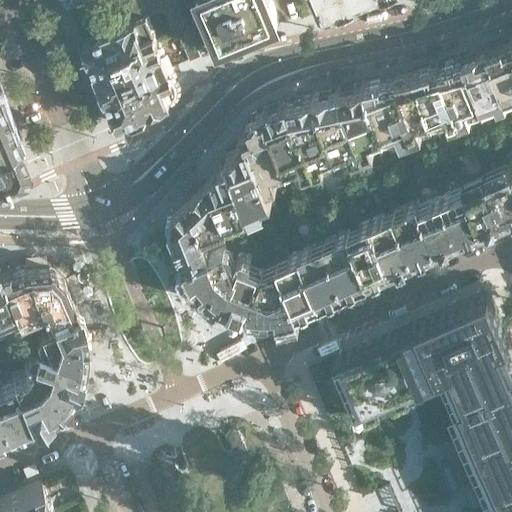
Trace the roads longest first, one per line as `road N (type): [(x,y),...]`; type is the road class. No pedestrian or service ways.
road 1 (residential): [(261,358),(511,250)]
road 2 (tertiary): [(352,44),(257,66),(220,93),(162,157)]
road 3 (residential): [(98,208),(11,0)]
road 4 (tertiary): [(162,157),(250,79),(352,44)]
road 5 (residential): [(327,511),(261,358)]
road 6 (residential): [(261,358),(108,421)]
road 7 (tertiary): [(507,0),(352,44)]
